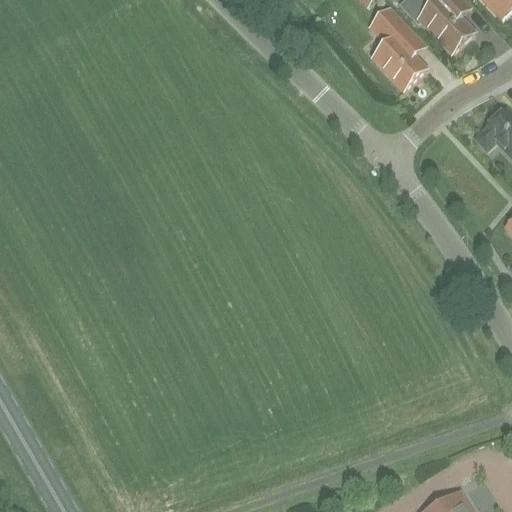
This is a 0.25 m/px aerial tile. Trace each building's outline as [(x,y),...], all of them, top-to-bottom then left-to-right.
[(379,0),(357,0),(368,11),(380,0),(379,0)] [(461,24),(471,14),(458,0),(414,0),(400,14),(419,34),(424,29),(453,59),(475,38),(461,24)] [(511,0),(480,0),(503,24),(511,14),(511,0)] [(398,45),(409,35),(391,16),(373,33),(390,51),(375,65),(404,95),(427,75),(416,64),(408,55),(398,45)] [(511,119),(507,115),(476,144),(488,156),(497,147),(511,162),(511,119)] [(494,498),(511,491),(511,488),(511,485),(511,484),(511,449),(510,443),(479,454),(494,498)] [(464,511),(456,499),(434,511),(464,511)]
